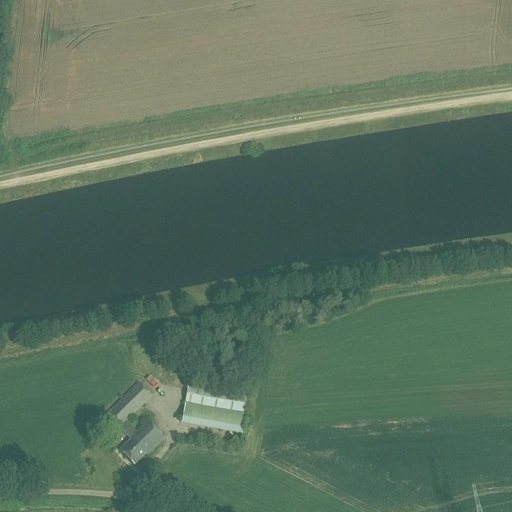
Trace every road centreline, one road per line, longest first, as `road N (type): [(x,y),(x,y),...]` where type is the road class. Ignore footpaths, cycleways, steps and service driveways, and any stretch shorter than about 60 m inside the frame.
road 1 (track): [(0,184),(511,96)]
road 2 (unclassified): [(0,497),(68,494),(142,502),(161,511)]
